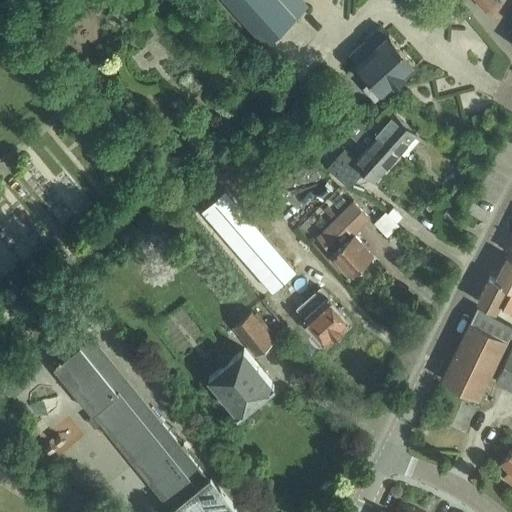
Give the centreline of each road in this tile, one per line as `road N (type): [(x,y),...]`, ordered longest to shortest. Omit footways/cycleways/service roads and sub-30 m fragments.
road 1 (tertiary): [(386,457),(511,208)]
road 2 (track): [(0,318),(197,165)]
